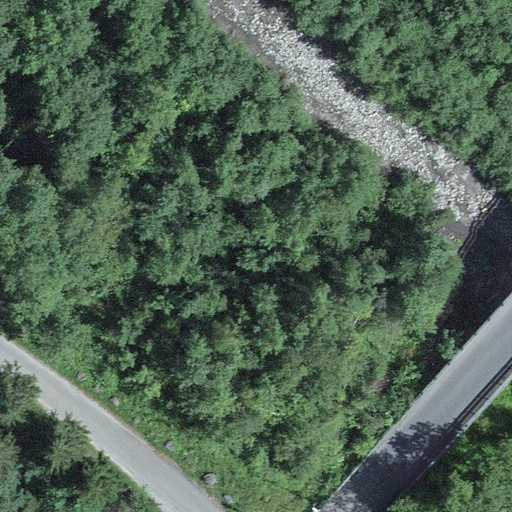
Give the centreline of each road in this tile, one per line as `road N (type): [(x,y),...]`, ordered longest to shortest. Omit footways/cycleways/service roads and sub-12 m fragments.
road 1 (unclassified): [(196,511),(0,355)]
road 2 (residential): [(511,327),(344,511)]
